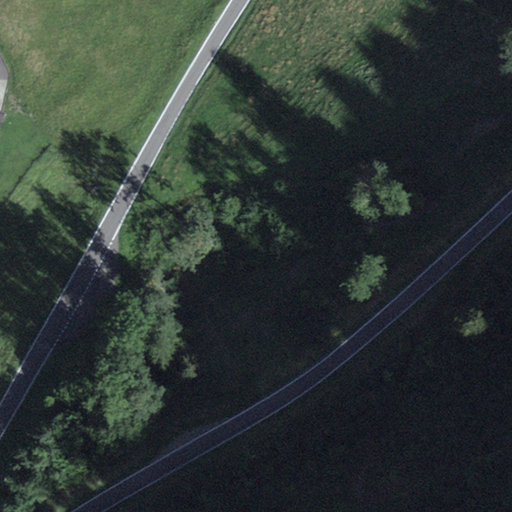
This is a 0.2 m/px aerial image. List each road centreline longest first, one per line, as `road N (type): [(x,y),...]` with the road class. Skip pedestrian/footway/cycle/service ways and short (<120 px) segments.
road 1 (unclassified): [(84,511),(311,379),(511,203)]
road 2 (unclassified): [(239,0),(0,419)]
